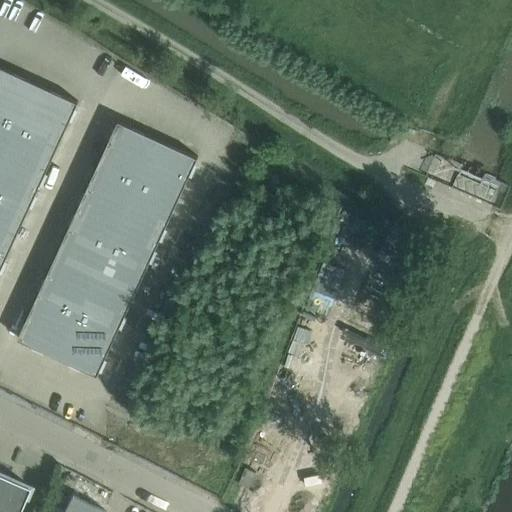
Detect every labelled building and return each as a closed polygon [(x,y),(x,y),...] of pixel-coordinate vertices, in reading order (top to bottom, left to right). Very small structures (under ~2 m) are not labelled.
[(0,271),(79,101),(0,64),(0,271)] [(198,156),(119,119),(18,337),(98,374),(198,156)] [(249,487),(256,472),(246,467),(239,483),(249,487)] [(0,511),(16,511),(28,484),(0,472),(0,511)] [(105,511),(106,511),(70,493),(60,511),(105,511)]
